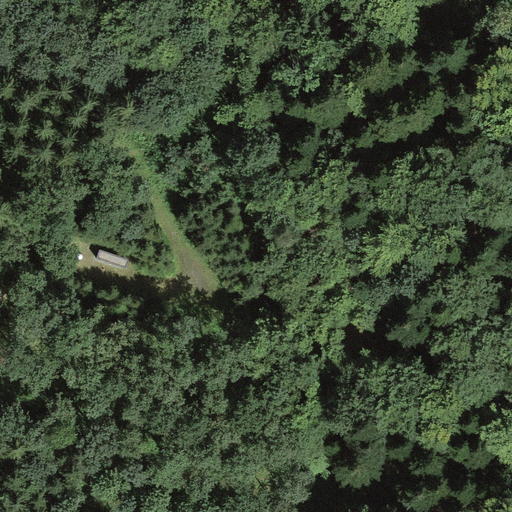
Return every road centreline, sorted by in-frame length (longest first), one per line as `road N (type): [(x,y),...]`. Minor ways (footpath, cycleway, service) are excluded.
road 1 (track): [(321,511),(114,120)]
road 2 (track): [(198,286),(139,283),(71,265)]
